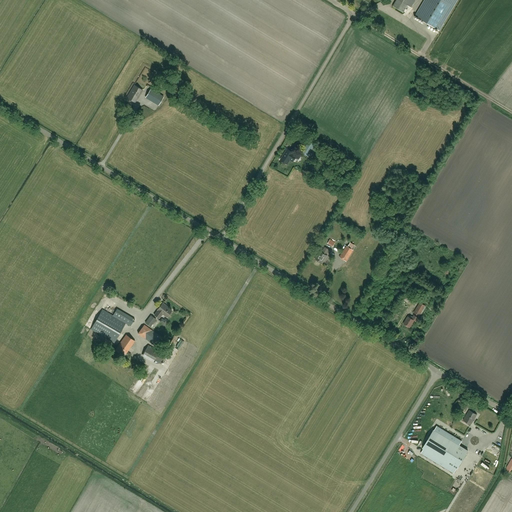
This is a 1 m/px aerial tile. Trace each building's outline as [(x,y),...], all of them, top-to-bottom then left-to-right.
[(396,0),(393,6),(403,12),(407,5),(411,7),(415,0),(396,0)] [(457,0),(424,0),(415,16),(439,30),(457,0)] [(139,97),(143,90),(134,85),(127,98),(135,103),(138,97),(139,97)] [(163,96),(150,89),(148,93),(145,97),(150,100),(158,105),(163,96)] [(315,145),(308,141),(301,152),(308,156),(315,145)] [(291,158),(294,153),(287,149),(284,154),(284,155),(281,160),(287,164),(291,157),(291,158)] [(331,238),(327,244),(333,247),(335,242),(333,241),(334,239),(331,238)] [(347,245),(340,256),(346,260),(353,249),(347,245)] [(325,247),(322,252),(320,251),(315,259),(322,263),(327,256),(324,254),(326,252),(327,253),(329,250),(325,247)] [(420,316),(426,306),(420,302),(414,313),(420,316)] [(166,306),(163,303),(157,310),(158,310),(154,315),(159,318),(162,314),(167,317),(172,311),(166,306)] [(102,309),(91,329),(114,343),(126,323),(131,326),(135,319),(117,309),(113,316),(102,309)] [(147,320),(146,323),(150,326),(152,324),(156,318),(151,315),(147,320)] [(416,321),(418,318),(414,315),(412,318),(408,316),(404,324),(410,327),(414,320),(416,321)] [(155,346),(162,337),(144,325),(138,333),(155,346)] [(124,356),(135,341),(126,335),(115,350),(124,356)] [(143,356),(154,363),(159,354),(154,350),(155,349),(150,346),(146,351),(143,356)] [(169,377),(161,393),(166,396),(175,380),(169,377)] [(471,425),(477,415),(469,410),(463,420),(471,425)] [(423,448),(421,453),(425,456),(424,457),(427,458),(428,457),(434,461),(433,462),(436,463),(442,466),(442,467),(444,469),(445,468),(450,471),(449,472),(452,473),(453,472),(454,473),(457,469),(468,451),(459,446),(462,441),(437,426),(434,430),(433,430),(423,448)]
